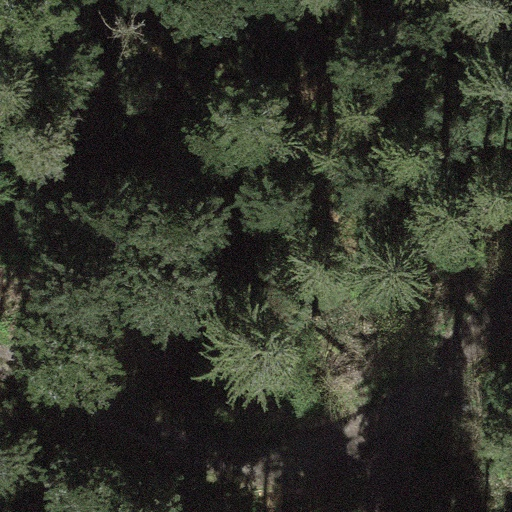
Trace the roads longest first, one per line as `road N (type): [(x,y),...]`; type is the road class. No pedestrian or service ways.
road 1 (track): [(511,290),(322,448),(257,466),(207,458),(91,395),(0,358)]
road 2 (track): [(378,511),(410,470),(470,327)]
